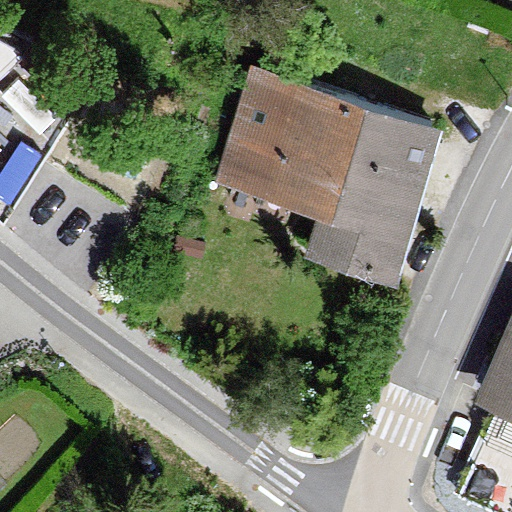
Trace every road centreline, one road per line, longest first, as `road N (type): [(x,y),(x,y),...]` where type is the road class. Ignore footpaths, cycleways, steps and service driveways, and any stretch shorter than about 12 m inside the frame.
road 1 (residential): [(0,258),(137,370),(340,511)]
road 2 (unclassified): [(379,511),(476,244),(511,178)]
